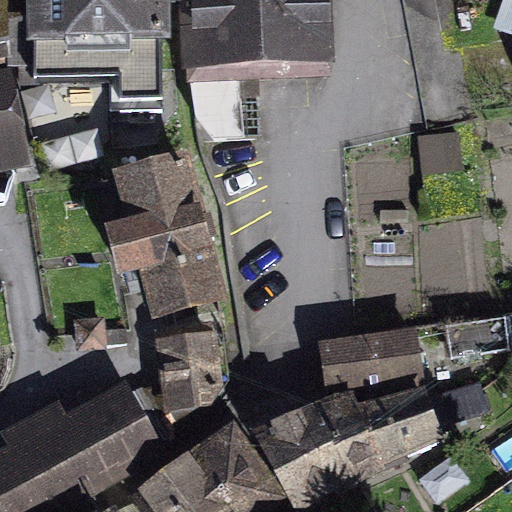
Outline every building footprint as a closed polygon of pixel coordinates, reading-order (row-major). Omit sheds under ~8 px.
[(171,0),(0,0),(0,72),(13,71),(17,89),(98,86),(98,80),(119,79),(120,102),(111,103),(111,116),(163,115),(161,44),(172,44),(171,0)] [(330,67),(338,66),(334,0),(184,0),(184,73),(188,73),(188,88),(191,88),(196,122),(215,143),(243,140),(241,85),(331,82),(330,67)] [(0,176),(34,170),(17,89),(13,71),(0,72),(0,176)] [(459,134),(418,138),(423,177),(462,172),(459,134)] [(154,325),(229,306),(189,155),(113,174),(127,224),(104,229),(118,280),(140,274),(154,325)] [(511,333),(510,319),(445,329),(450,361),(511,353),(511,333)] [(105,320),(74,321),(76,352),(107,351),(105,320)] [(224,390),(217,325),(155,333),(166,416),(212,412),(224,390)] [(418,330),(318,344),(326,400),(354,396),(426,389),(418,330)] [(0,511),(69,511),(168,459),(127,383),(67,416),(60,403),(1,436),(8,448),(0,452),(0,511)] [(290,502),(294,511),(310,511),(444,439),(440,430),(489,414),(482,386),(429,399),(426,389),(358,408),(354,396),(316,405),(253,434),(290,502)] [(276,511),(290,502),(234,424),(189,456),(230,511),(276,511)] [(129,503),(136,511),(230,511),(189,456),(129,503)]
